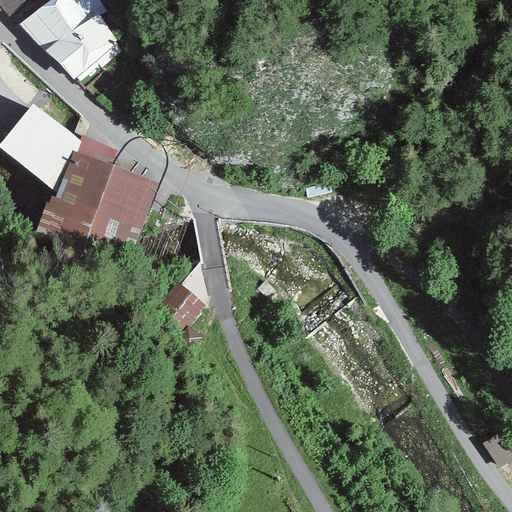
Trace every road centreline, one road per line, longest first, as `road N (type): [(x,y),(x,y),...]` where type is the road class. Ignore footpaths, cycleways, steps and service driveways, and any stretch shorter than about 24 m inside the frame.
road 1 (residential): [(511,503),(348,241),(300,212),(207,198),(152,165),(0,20)]
road 2 (track): [(320,511),(228,328)]
road 3 (track): [(207,198),(228,328)]
